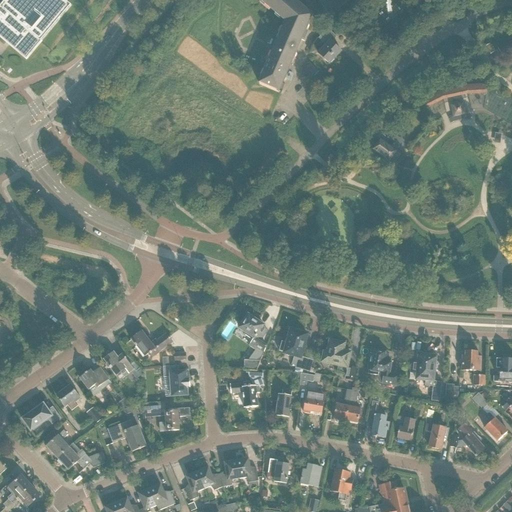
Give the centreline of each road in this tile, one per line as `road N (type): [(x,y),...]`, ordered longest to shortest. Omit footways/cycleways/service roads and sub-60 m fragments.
road 1 (residential): [(215,240),(440,40),(511,1)]
road 2 (secondary): [(157,259),(365,316),(511,330)]
road 3 (secondary): [(511,322),(338,301),(164,245)]
road 4 (residential): [(212,442),(268,439),(431,469)]
road 5 (secondary): [(8,145),(66,214),(157,259)]
road 6 (secondary): [(164,245),(70,202),(19,138)]
road 7 (residential): [(66,498),(212,442)]
road 8 (secondary): [(19,138),(85,80),(120,25)]
road 9 (secondary): [(120,25),(9,121)]
